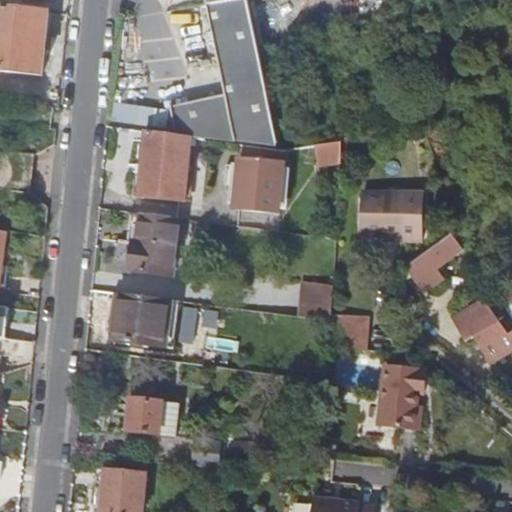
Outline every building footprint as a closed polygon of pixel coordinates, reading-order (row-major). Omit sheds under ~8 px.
[(280,144),(264,65),(251,0),(206,0),(227,96),(172,107),(178,134),(193,138),(281,149),(280,144)] [(0,8),(0,70),(41,75),(48,13),(0,8)] [(345,47),(352,64),(391,49),(385,31),(345,47)] [(119,100),(115,117),(148,124),(152,107),(119,100)] [(178,134),(148,132),(147,137),(141,197),(186,202),(192,143),(193,138),(178,134)] [(317,163),(342,159),(343,140),(314,144),(317,163)] [(285,163),(240,159),(236,209),(281,213),(285,163)] [(361,232),(401,233),(402,194),(362,193),(361,232)] [(401,233),(401,240),(420,241),(422,194),(402,194),(401,233)] [(182,219),(142,214),(139,243),(135,242),(131,272),(175,277),(182,219)] [(450,236),(406,268),(418,284),(424,293),(444,279),(437,270),(464,250),(452,235),(450,236)] [(181,302),(115,294),(109,341),(175,349),(181,302)] [(489,364),(511,350),(511,333),(509,335),(486,301),(453,320),(465,343),(474,338),(489,364)] [(0,335),(9,336),(12,303),(0,302),(0,335)] [(181,324),(215,329),(217,309),(183,304),(181,324)] [(371,317),(333,314),(333,321),(331,349),(367,352),(371,317)] [(380,430),(416,433),(421,434),(423,411),(418,411),(420,398),(426,399),(429,374),(386,370),(380,430)] [(181,404),(132,398),(128,432),(178,438),(181,404)] [(195,466),(220,469),(223,443),(198,440),(195,466)] [(224,463),(241,465),(243,445),(226,443),(224,463)] [(107,471),(102,511),(144,511),(148,475),(107,471)] [(314,505),(297,503),(295,511),(375,511),(376,509),(360,506),(361,504),(315,499),(314,505)]
